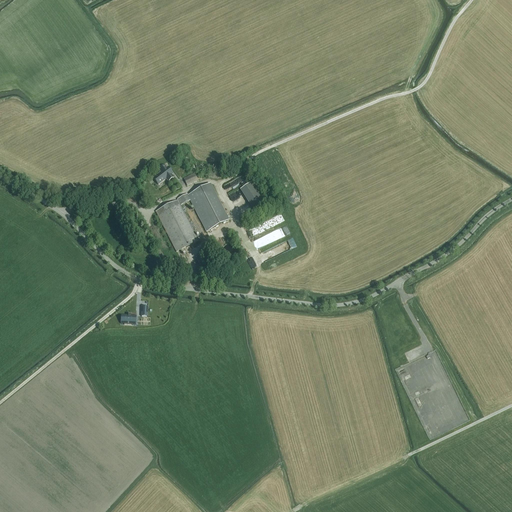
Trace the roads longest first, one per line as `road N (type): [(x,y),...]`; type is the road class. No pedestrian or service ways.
road 1 (unclassified): [(0,177),(61,213),(140,280),(320,305),(362,299),(420,269),(511,198)]
road 2 (track): [(217,182),(258,152),(423,84),(471,0)]
road 3 (track): [(138,286),(0,402)]
